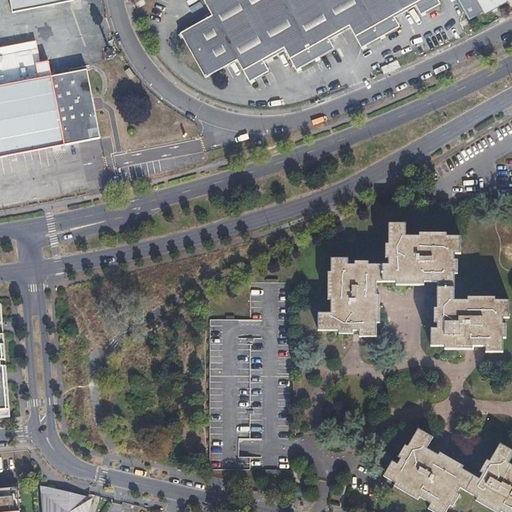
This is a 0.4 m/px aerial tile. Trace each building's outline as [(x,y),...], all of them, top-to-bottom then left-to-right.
[(9,0),(12,13),(74,1),(73,0),(9,0)] [(200,0),(211,18),(181,34),(205,77),(211,88),(243,70),(255,92),(275,81),(270,72),(290,61),(302,81),(320,70),(340,59),(335,50),(356,38),(361,48),(381,37),(400,26),(395,17),(415,5),(420,15),(440,4),(438,0),(200,0)] [(507,4),(504,0),(457,0),(469,20),(485,12),(487,15),(507,4)] [(0,86),(53,77),(50,62),(37,64),(35,50),(0,56),(0,86)] [(53,77),(0,86),(0,157),(26,153),(100,139),(88,70),(53,77)] [(380,323),(380,309),(376,309),(376,301),(373,301),(373,295),(376,295),(377,282),(397,282),(397,285),(410,285),(411,282),(419,282),(419,278),(424,278),(425,282),(438,282),(438,284),(438,309),(434,309),(434,322),(438,322),(438,330),(431,330),(431,346),(445,346),(445,349),(458,350),(458,346),(465,346),(466,343),(473,343),(473,347),(487,347),(487,352),(488,352),(503,352),(503,338),(507,338),(507,325),(503,325),(503,318),(510,318),(510,302),(496,301),(496,298),(468,298),(468,301),(454,301),(454,274),(458,274),(458,261),(455,261),(455,254),(461,254),(460,237),(447,237),(447,233),(420,233),(420,237),(406,237),(406,224),(390,224),(389,244),(386,244),(386,258),(389,258),(389,265),(369,265),(369,261),(355,262),(355,265),(349,265),(349,259),(332,259),(332,273),(328,273),(328,300),(332,300),(332,314),(319,313),(319,330),(340,330),(340,334),(353,334),(353,330),(360,330),(360,337),(376,337),(376,323),(380,323)] [(251,282),(251,319),(210,319),(210,469),(291,470),(291,282),(251,282)] [(66,292),(66,308),(82,308),(81,291),(66,292)] [(0,417),(14,416),(5,303),(0,303),(0,417)] [(511,511),(511,465),(509,463),(511,457),(511,450),(501,444),(490,462),(487,460),(480,472),(484,474),(480,479),(462,470),(464,466),(451,459),(450,462),(442,458),(441,461),(436,459),(438,455),(427,449),(432,440),(433,438),(419,430),(409,447),(405,445),(398,457),(401,459),(398,465),(393,462),(383,476),(396,483),(394,486),(418,500),(420,497),(431,504),(429,509),(433,511),(445,511),(449,505),(452,507),(459,495),(456,493),(459,487),(478,498),(476,501),(495,511),(501,511),(502,511),(511,511)] [(440,452),(438,455),(436,459),(441,461),(442,458),(450,462),(451,459),(440,452)] [(40,511),(87,511),(91,498),(38,486),(40,511)] [(17,508),(16,496),(0,497),(0,511),(24,511),(24,507),(17,508)]
